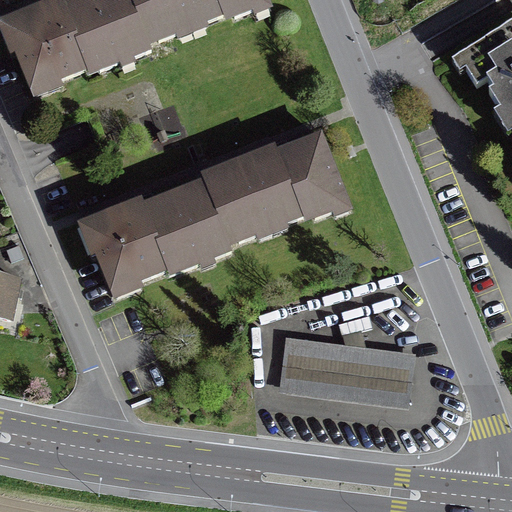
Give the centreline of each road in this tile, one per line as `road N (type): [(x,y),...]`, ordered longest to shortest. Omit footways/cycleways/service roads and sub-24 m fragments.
road 1 (residential): [(511,465),(353,71)]
road 2 (secondary): [(105,444),(511,500)]
road 3 (residential): [(105,444),(91,370),(0,155)]
road 4 (residential): [(475,0),(353,71)]
